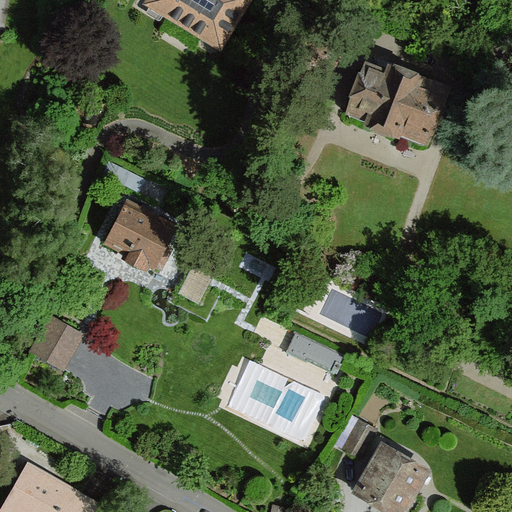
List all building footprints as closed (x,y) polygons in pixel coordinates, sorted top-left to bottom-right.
[(222,48),(249,0),(149,0),(147,4),(222,48)] [(332,66),(342,38),(315,26),(304,54),(332,66)] [(369,68),(352,116),(424,146),(446,92),(392,70),(389,75),(369,68)] [(129,203),(109,243),(128,253),(126,258),(146,269),(149,264),(155,266),(175,227),(129,203)] [(82,336),(54,319),(35,352),(64,368),(82,336)] [(346,356),(297,332),(286,353),(308,363),(310,360),(338,374),(346,356)] [(375,430),(361,422),(347,447),(362,455),(375,430)] [(385,449),(362,491),(398,511),(401,511),(402,510),(411,493),(423,472),(385,449)] [(31,468),(11,503),(26,511),(95,511),(98,507),(31,468)] [(416,511),(423,500),(411,493),(402,510),(404,511),(416,511)]
